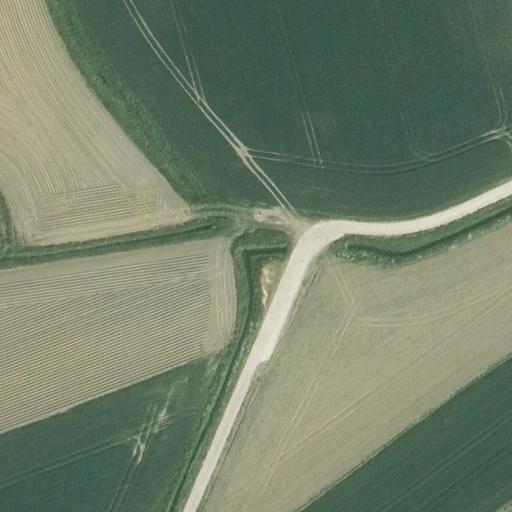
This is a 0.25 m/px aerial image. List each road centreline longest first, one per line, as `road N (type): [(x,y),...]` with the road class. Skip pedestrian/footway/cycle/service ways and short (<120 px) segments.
road 1 (unclassified): [(187,511),(316,231),(402,226),(511,185)]
road 2 (track): [(268,218),(213,207),(103,73),(64,0)]
